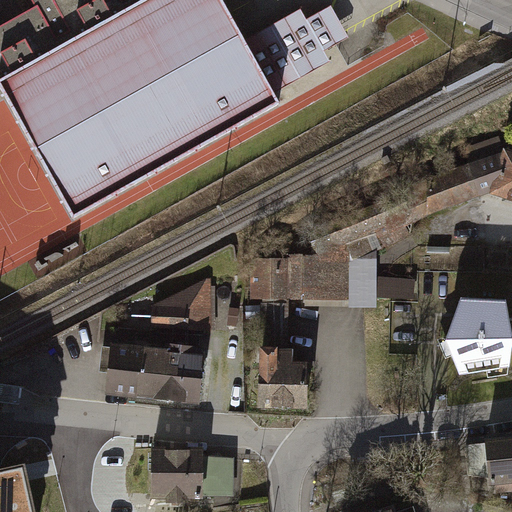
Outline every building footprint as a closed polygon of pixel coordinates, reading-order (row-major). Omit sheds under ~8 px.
[(223,0),(65,0),(0,36),(0,87),(76,225),(284,110),(223,0)] [(505,147),(294,235),(292,263),(292,309),(348,310),(350,262),(409,237),(410,224),(491,193),(505,147)] [(491,193),(511,199),(511,148),(505,147),(491,193)] [(292,263),(250,263),(250,309),(292,309),(292,263)] [(381,277),(380,296),(416,297),(416,278),(381,277)] [(212,285),(151,315),(152,341),(213,340),(212,285)] [(446,333),(461,373),(508,367),(511,329),(508,293),(461,290),(446,333)] [(294,349),(260,348),(259,412),(310,412),(310,361),(294,361),(294,349)] [(202,415),(207,361),(108,351),(103,405),(202,415)] [(511,447),(483,450),(489,502),(511,499),(511,447)] [(201,452),(153,451),(153,494),(169,494),(169,500),(185,500),(185,494),(232,494),(233,460),(201,459),(201,452)] [(0,511),(32,511),(23,466),(0,470),(0,511)] [(399,511),(396,503),(371,511),(399,511)]
